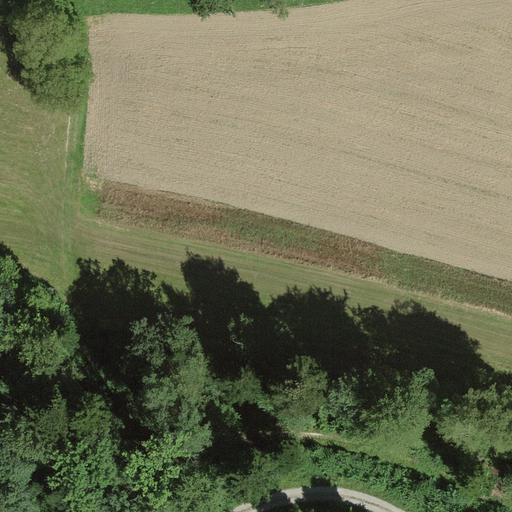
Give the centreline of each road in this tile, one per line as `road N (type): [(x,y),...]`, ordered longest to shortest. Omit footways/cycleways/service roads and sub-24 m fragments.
road 1 (track): [(49,0),(76,54),(65,316),(92,365),(104,411),(85,444),(0,475)]
road 2 (track): [(92,365),(139,387),(431,463),(511,506)]
road 3 (track): [(395,511),(382,501),(298,492),(243,511)]
